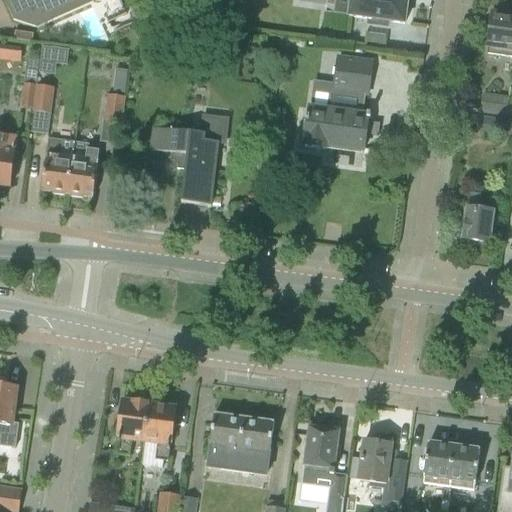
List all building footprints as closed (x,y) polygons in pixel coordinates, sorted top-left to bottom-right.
[(10,0),(4,3),(7,8),(11,18),(12,18),(12,19),(13,19),(14,20),(15,20),(16,20),(17,20),(30,14),(34,24),(86,0),(90,0),(92,2),(96,0),(10,0)] [(350,0),(348,18),(368,21),(367,26),(387,29),(388,23),(404,26),(407,0),(350,0)] [(489,31),(486,55),(511,58),(511,18),(500,17),(501,15),(490,13),(487,31),(489,31)] [(0,58),(23,62),(24,52),(0,48),(0,58)] [(308,118),(306,118),(305,124),(307,124),(304,149),(325,151),(326,148),(363,152),(365,136),(377,137),(378,127),(366,125),(367,121),(369,121),(370,116),(362,115),(365,95),(367,96),(371,63),(337,59),(334,90),(329,89),(326,112),(309,110),(308,118)] [(27,61),(21,109),(32,111),(35,88),(39,62),(27,61)] [(32,111),(29,134),(47,136),(53,90),(35,88),(32,111)] [(104,122),(101,143),(120,145),(122,124),(123,117),(125,99),(107,96),(104,122)] [(479,113),(505,117),(507,101),(481,97),(479,113)] [(202,116),(199,136),(152,130),(151,133),(149,153),(170,155),(169,163),(173,164),(176,167),(176,171),(184,172),(180,205),(209,208),(216,144),(224,145),(227,119),(202,116)] [(476,133),(511,138),(511,123),(478,119),(476,133)] [(0,186),(10,188),(16,141),(6,139),(4,139),(0,138),(0,186)] [(64,196),(67,196),(74,145),(61,143),(48,142),(42,193),(52,194),(52,196),(64,197),(64,196)] [(74,145),(67,196),(70,197),(69,198),(82,199),(82,198),(93,200),(99,148),(86,147),(74,145)] [(478,207),(480,195),(467,194),(465,210),(462,209),(461,221),(464,222),(461,241),(474,243),(474,246),(486,248),(486,245),(489,245),(494,210),(478,207)] [(0,448),(14,450),(17,426),(11,425),(16,390),(5,389),(5,388),(2,387),(2,385),(0,384),(0,448)] [(131,442),(143,443),(148,406),(122,402),(115,453),(115,456),(117,456),(129,458),(131,442)] [(148,406),(143,443),(139,467),(161,470),(162,462),(166,463),(174,410),(163,408),(163,406),(151,404),(151,406),(148,406)] [(210,436),(207,463),(237,467),(243,419),(213,415),(210,436)] [(243,419),(237,467),(267,472),(270,443),(273,423),(243,419)] [(333,504),(335,505),(342,506),(346,476),(333,474),(338,432),(308,428),(305,449),(302,450),(301,458),(304,460),(300,484),(300,485),(301,487),(301,489),(302,490),(304,491),(306,492),(308,492),(309,492),(311,492),(312,492),(313,491),(314,490),(315,489),(316,487),(331,489),(330,497),(330,498),(330,500),(330,501),(331,503),(333,504)] [(358,481),(370,482),(370,484),(370,485),(371,486),(371,487),(372,488),(373,489),(374,490),(376,490),(377,491),(378,491),(380,490),(381,490),(382,489),(383,488),(384,487),(385,486),(385,485),(385,484),(388,465),(391,466),(393,453),(390,452),(392,439),(378,437),(377,443),(363,442),(358,481)] [(422,485),(447,489),(453,448),(428,444),(422,485)] [(453,448),(447,489),(449,489),(462,491),(472,492),(475,471),(478,451),(453,448)] [(100,452),(98,464),(116,467),(117,456),(115,456),(115,453),(107,451),(107,453),(100,452)] [(511,511),(511,455),(511,456),(510,470),(503,469),(497,511),(511,511)] [(0,511),(2,501),(19,504),(20,492),(0,488),(0,511)] [(160,496),(157,511),(179,511),(182,499),(160,496)] [(182,499),(179,511),(196,511),(198,501),(182,499)] [(2,501),(0,511),(17,511),(19,504),(2,501)]
